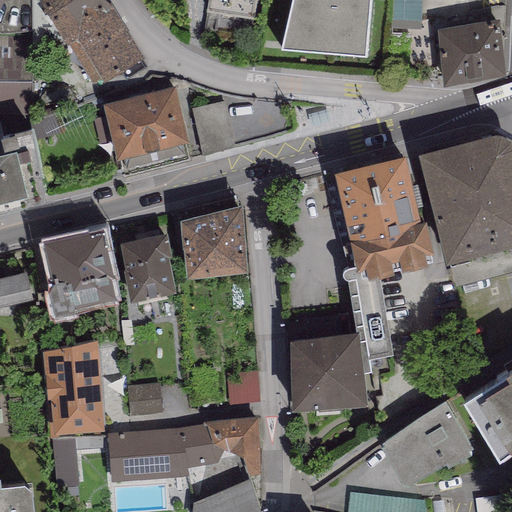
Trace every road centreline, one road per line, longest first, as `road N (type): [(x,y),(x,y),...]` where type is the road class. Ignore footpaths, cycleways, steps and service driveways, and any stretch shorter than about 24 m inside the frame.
road 1 (residential): [(453,110),(422,96),(229,81),(186,65),(140,31),(125,0)]
road 2 (residential): [(250,166),(271,369),(271,507)]
road 3 (primary): [(250,166),(0,235)]
road 4 (primary): [(453,110),(250,166)]
road 5 (unknown): [(111,362),(118,417),(271,403)]
